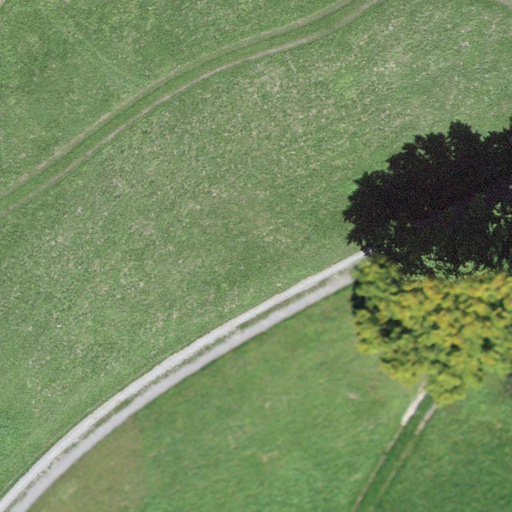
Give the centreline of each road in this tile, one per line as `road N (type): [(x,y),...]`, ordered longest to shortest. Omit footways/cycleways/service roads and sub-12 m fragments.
road 1 (track): [(6,511),(29,481),(294,292),(511,191)]
road 2 (track): [(377,0),(216,65),(0,205)]
